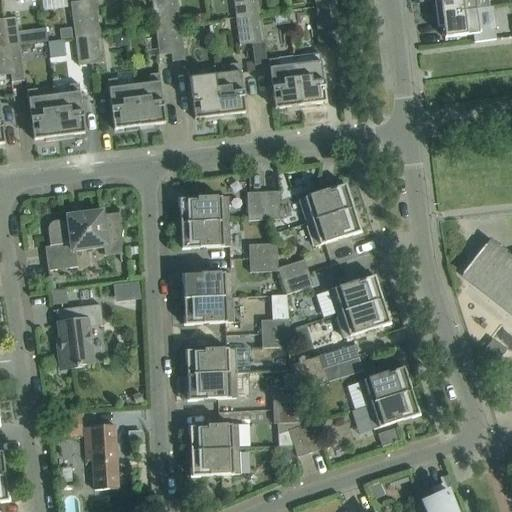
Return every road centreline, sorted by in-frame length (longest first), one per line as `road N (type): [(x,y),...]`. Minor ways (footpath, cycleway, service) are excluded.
road 1 (residential): [(260,511),(479,429),(423,244),(407,135)]
road 2 (residential): [(167,511),(150,168)]
road 3 (residential): [(41,511),(2,187)]
road 4 (residential): [(150,168),(407,135)]
road 5 (residential): [(2,187),(150,168)]
road 6 (residential): [(407,135),(391,0)]
